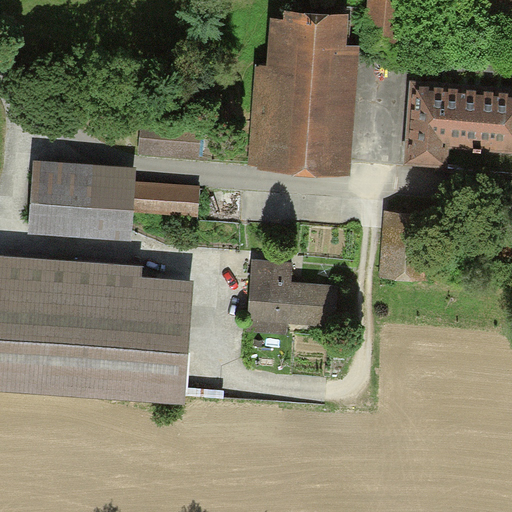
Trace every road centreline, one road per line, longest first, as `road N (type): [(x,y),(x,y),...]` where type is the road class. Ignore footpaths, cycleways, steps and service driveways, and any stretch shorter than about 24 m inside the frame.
road 1 (track): [(0,85),(49,138),(76,146),(288,188),(375,182)]
road 2 (residential): [(511,187),(375,182)]
